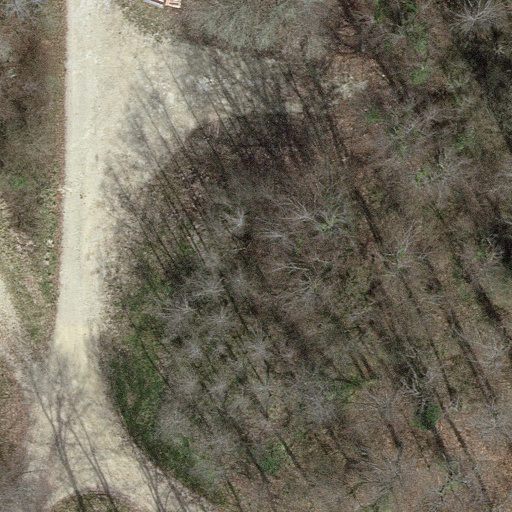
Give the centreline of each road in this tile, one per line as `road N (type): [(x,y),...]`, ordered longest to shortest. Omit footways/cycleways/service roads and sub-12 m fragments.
road 1 (track): [(182,511),(78,415),(69,330),(77,0)]
road 2 (track): [(19,511),(78,415),(0,334)]
